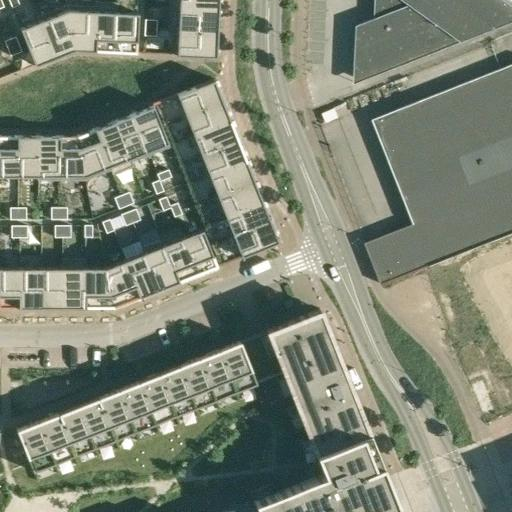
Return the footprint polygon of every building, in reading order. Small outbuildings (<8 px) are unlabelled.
[(393,11),(357,25),(355,64),(362,81),(499,27),(511,8),(511,2),(508,0),(394,0),(394,1),(393,11)] [(177,5),(176,29),(216,31),(217,7),(177,5)] [(66,9),(39,20),(54,57),(73,50),(66,9)] [(95,11),(66,9),(73,50),(93,51),(95,11)] [(95,11),(93,51),(114,52),(116,12),(95,11)] [(116,12),(114,52),(136,53),(138,13),(116,12)] [(144,19),(144,27),(156,28),(156,20),(144,19)] [(39,20),(18,28),(33,65),(54,57),(39,20)] [(144,27),(143,35),(155,36),(156,28),(144,27)] [(176,29),(175,54),(215,56),(216,31),(176,29)] [(15,36),(4,41),(7,48),(18,44),(15,36)] [(18,44),(7,48),(10,56),(21,51),(18,44)] [(511,64),(378,118),(419,221),(367,242),(383,282),(424,266),(511,231),(511,64)] [(213,81),(176,95),(184,116),(222,101),(213,81)] [(222,101),(184,116),(192,135),(229,120),(222,101)] [(153,105),(132,113),(147,150),(168,142),(153,105)] [(132,113),(113,120),(128,158),(147,150),(132,113)] [(113,120),(94,128),(109,165),(128,158),(113,120)] [(229,120),(192,135),(200,154),(237,139),(229,120)] [(94,128),(76,135),(84,175),(109,165),(94,128)] [(0,135),(0,175),(17,175),(17,135),(0,135)] [(17,135),(17,175),(37,175),(37,135),(17,135)] [(37,135),(37,175),(58,175),(58,135),(37,135)] [(58,135),(58,175),(84,175),(76,135),(58,135)] [(237,139),(200,154),(208,174),(245,159),(237,139)] [(245,159),(208,174),(215,194),(253,179),(245,159)] [(163,167),(155,170),(159,179),(160,181),(167,178),(163,167)] [(159,179),(151,182),(156,193),(163,190),(160,181),(159,179)] [(253,179),(215,194),(223,214),(261,199),(253,179)] [(128,191),(121,194),(125,205),(133,202),(128,191)] [(121,194),(113,197),(118,208),(125,205),(121,194)] [(166,196),(158,199),(163,210),(170,207),(169,205),(166,196)] [(261,199),(223,214),(231,234),(269,220),(261,199)] [(177,203),(169,205),(170,207),(174,217),(181,214),(177,203)] [(58,207),(58,219),(66,218),(66,206),(58,207)] [(9,207),(9,219),(17,219),(17,207),(9,207)] [(17,207),(17,219),(25,219),(25,207),(17,207)] [(50,207),(50,219),(58,219),(58,207),(50,207)] [(135,208),(128,211),(132,222),(140,220),(135,208)] [(128,211),(120,214),(125,225),(132,222),(128,211)] [(109,219),(101,222),(106,233),(113,230),(109,219)] [(269,220),(231,234),(240,256),(277,241),(269,220)] [(10,225),(11,237),(19,237),(18,225),(10,225)] [(18,225),(19,237),(27,237),(26,225),(18,225)] [(54,225),(54,237),(62,237),(62,225),(54,225)] [(62,225),(62,237),(70,237),(70,225),(62,225)] [(83,225),(83,237),(91,237),(91,225),(83,225)] [(202,228),(181,236),(196,274),(217,265),(202,228)] [(181,236),(162,244),(177,281),(196,274),(181,236)] [(162,244),(143,252),(158,289),(177,281),(162,244)] [(143,252),(124,259),(139,296),(158,289),(143,252)] [(124,259),(105,267),(112,307),(139,296),(124,259)] [(0,267),(0,307),(19,307),(18,267),(0,267)] [(18,267),(19,307),(40,307),(40,267),(18,267)] [(40,267),(40,307),(62,307),(62,267),(40,267)] [(62,267),(62,307),(83,307),(83,267),(62,267)] [(83,267),(83,307),(112,307),(105,267),(83,267)] [(282,372),(315,455),(369,433),(319,309),(265,330),(282,372)] [(282,372),(265,330),(239,340),(16,429),(19,438),(24,451),(29,463),(32,471),(256,383),(282,372)] [(294,485),(255,500),(259,511),(382,511),(398,506),(369,433),(315,455),(322,474),(294,485)]
